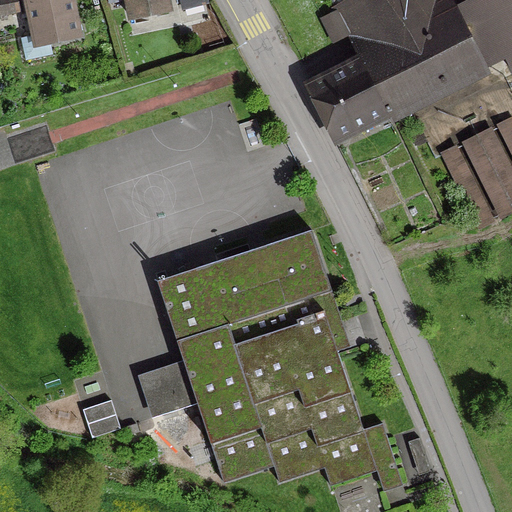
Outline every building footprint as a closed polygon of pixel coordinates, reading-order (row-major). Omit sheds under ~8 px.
[(13,0),(0,0),(0,15),(16,12),(13,0)] [(25,0),(34,44),(76,36),(68,0),(25,0)] [(125,0),(130,19),(167,11),(164,0),(125,0)] [(372,0),(371,1),(370,0),(348,0),(333,7),(351,36),(425,1),(424,0),(372,0)] [(511,75),(511,0),(475,0),(474,1),(474,2),(502,56),(511,75)] [(474,2),(306,86),(333,141),(502,56),(474,2)] [(479,232),(511,214),(511,119),(440,156),(479,232)] [(317,295),(330,291),(310,231),(155,282),(222,483),(272,467),(277,483),(322,468),(328,486),(394,465),(381,424),(361,430),(317,295)] [(109,401),(81,410),(90,439),(118,429),(109,401)]
